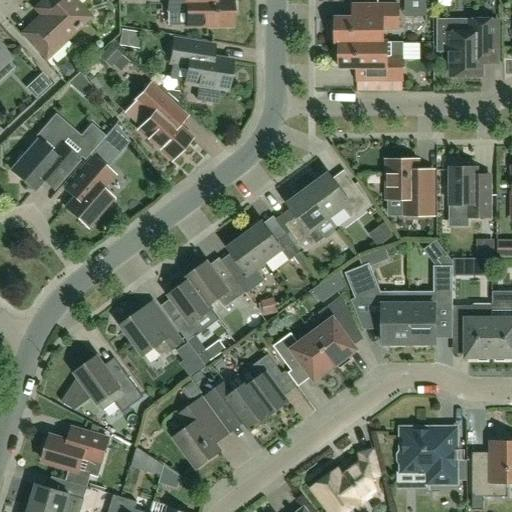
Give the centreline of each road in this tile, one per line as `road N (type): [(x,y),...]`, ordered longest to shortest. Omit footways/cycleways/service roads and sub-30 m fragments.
road 1 (residential): [(220,511),(393,384),(432,381),(511,394)]
road 2 (residential): [(83,280),(240,167),(274,113)]
road 3 (residential): [(511,95),(482,111),(274,113)]
